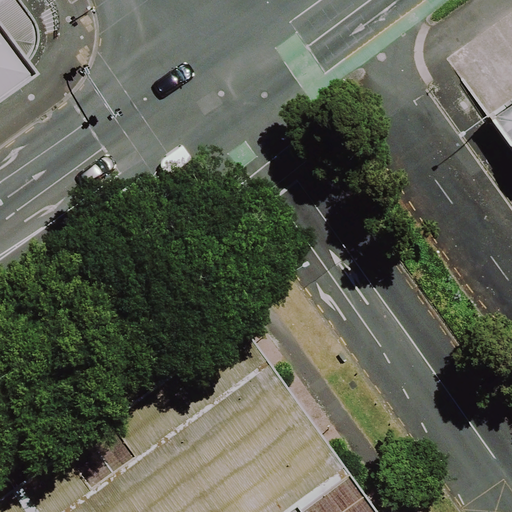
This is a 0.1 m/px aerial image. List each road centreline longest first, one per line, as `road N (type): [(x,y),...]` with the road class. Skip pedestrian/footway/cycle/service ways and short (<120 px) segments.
road 1 (residential): [(511,486),(232,78)]
road 2 (residential): [(365,0),(373,87),(511,281)]
road 3 (secondary): [(0,253),(153,148),(232,78)]
road 4 (secondary): [(323,0),(232,78)]
